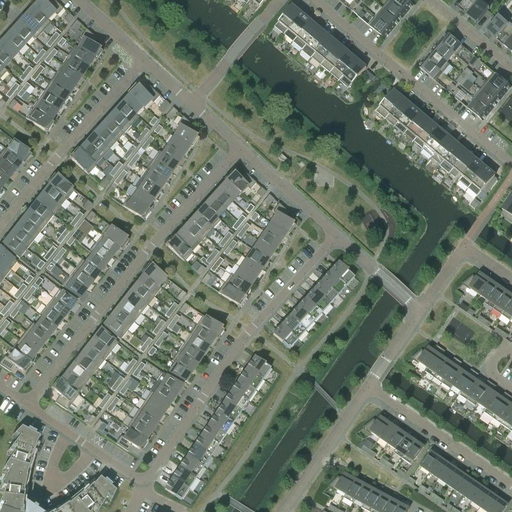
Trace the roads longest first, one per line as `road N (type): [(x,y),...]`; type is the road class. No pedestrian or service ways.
road 1 (residential): [(28,407),(148,247),(238,148)]
road 2 (residential): [(142,484),(249,331),(334,236)]
road 3 (residential): [(313,0),(511,163)]
road 4 (residential): [(0,227),(143,62)]
road 5 (residential): [(511,487),(368,386)]
road 6 (residential): [(281,511),(368,386)]
road 7 (residential): [(191,104),(279,0)]
road 8 (residential): [(419,310),(465,247),(511,279)]
road 9 (residential): [(334,236),(238,148)]
road 10 (residential): [(92,451),(50,492),(65,433)]
